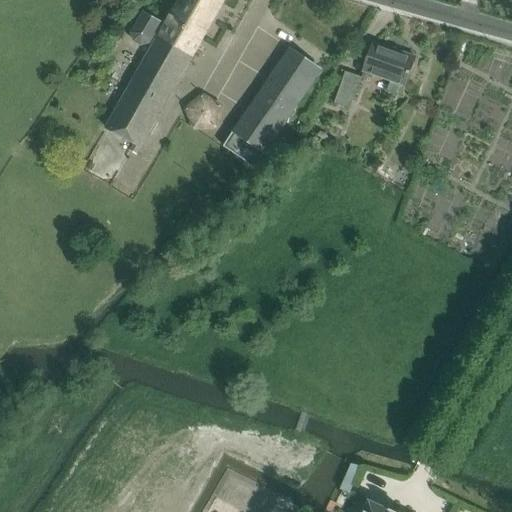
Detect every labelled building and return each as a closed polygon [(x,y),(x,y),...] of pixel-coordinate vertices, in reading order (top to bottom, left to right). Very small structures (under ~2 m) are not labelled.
[(141,148),(224,0),(180,0),(166,26),(144,14),(133,34),(135,42),(142,46),(150,44),(157,31),(161,33),(107,129),(141,148)] [(402,96),(416,58),(374,43),(364,72),(391,82),(388,91),(402,96)] [(256,168),(320,70),(290,50),(224,147),(256,168)] [(351,110),(362,78),(337,69),(331,85),(340,88),(335,104),(351,110)] [(398,186),(422,143),(399,130),(375,173),(398,186)] [(405,511),(391,506),(389,510),(370,502),(364,511),(405,511)]
